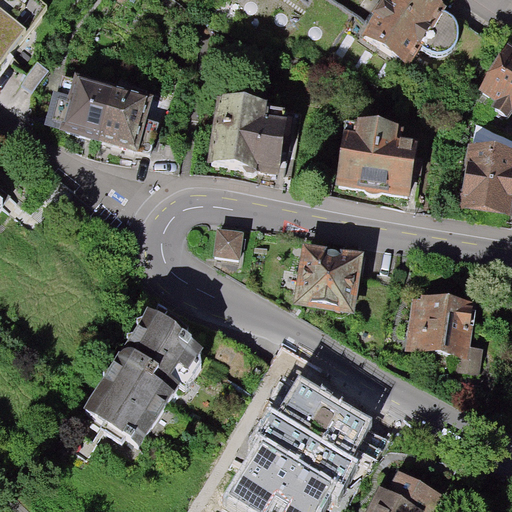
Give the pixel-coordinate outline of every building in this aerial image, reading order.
[(0,0),(0,76),(50,14),(32,0),(0,0)] [(300,13),(277,0),(244,0),(238,11),(286,39),(300,13)] [(450,9),(436,0),(393,0),(363,46),(406,72),(422,49),(437,55),(452,51),(460,38),(458,21),(450,9)] [(511,55),(482,101),(494,109),(490,115),(511,128),(511,126),(511,55)] [(55,74),(41,64),(24,87),(38,97),(55,74)] [(69,108),(54,104),(47,131),(100,145),(114,94),(75,84),(69,108)] [(146,131),(153,104),(114,94),(100,145),(153,159),(159,134),(146,131)] [(292,121),(219,108),(208,173),(281,186),(292,121)] [(344,128),(333,195),(408,207),(416,157),(394,154),(397,137),(344,128)] [(511,162),(467,155),(457,218),(511,226),(511,162)] [(244,235),(217,232),(214,258),(241,261),(244,235)] [(365,260),(310,252),(302,303),(357,311),(365,260)] [(477,305),(415,298),(409,351),(466,358),(463,377),(482,379),(486,350),(473,348),(477,305)] [(204,353),(149,316),(127,347),(132,357),(120,357),(83,411),(101,425),(96,432),(117,448),(122,440),(139,452),(179,388),(186,393),(201,372),(197,362),(204,353)] [(310,451),(271,429),(245,476),(273,491),(268,501),(288,511),(291,511),(301,494),(290,488),(310,451)] [(437,511),(445,499),(399,474),(386,499),(378,495),(368,511),(437,511)]
